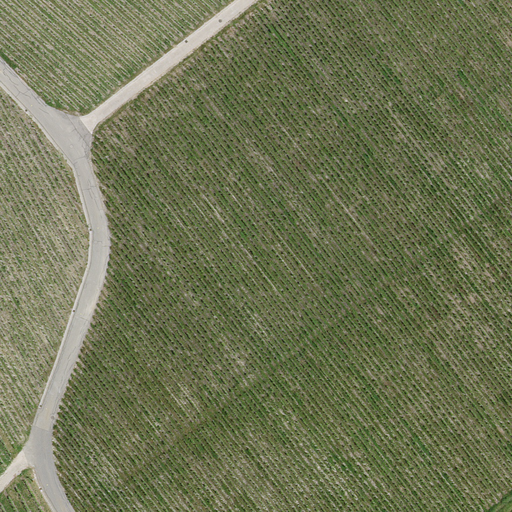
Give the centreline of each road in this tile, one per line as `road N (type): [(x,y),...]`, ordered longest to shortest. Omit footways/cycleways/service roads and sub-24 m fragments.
road 1 (unclassified): [(67,511),(48,474),(45,444),(101,262),(102,233),(81,159),(0,67)]
road 2 (track): [(69,140),(250,0)]
